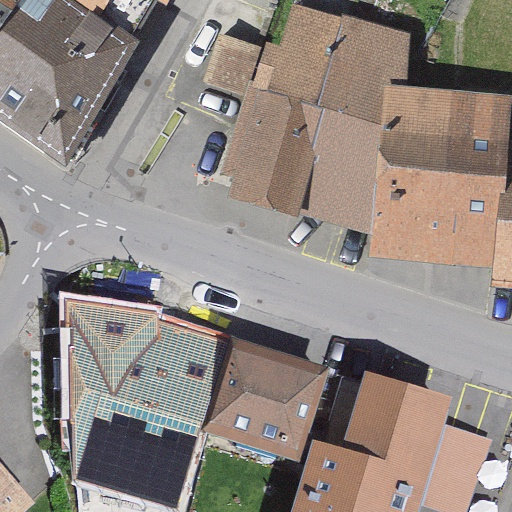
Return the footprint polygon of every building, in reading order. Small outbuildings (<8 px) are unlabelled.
[(0,112),(65,159),(130,48),(70,0),(20,0),(0,29),(0,112)] [(0,0),(0,29),(20,0),(0,0)] [(70,0),(130,48),(158,0),(70,0)] [(307,175),(331,181),(331,208),(375,217),(387,99),(403,101),(408,39),(367,29),(362,53),(336,46),(337,40),(340,29),(297,18),(299,10),(293,8),(278,56),(267,53),(229,174),(301,200),(307,175)] [(250,99),(263,57),(226,40),(211,86),(250,99)] [(491,277),(494,278),(504,157),(507,108),(403,101),(387,99),(375,217),(371,250),(425,255),(426,247),(493,252),(491,277)] [(511,157),(504,157),(494,278),(511,279),(511,157)] [(176,505),(218,366),(189,357),(194,338),(149,325),(149,323),(75,312),(76,412),(82,477),(121,486),(128,470),(180,485),(175,504),(176,505)] [(321,376),(233,349),(209,427),(298,455),(321,376)] [(431,425),(437,405),(375,386),(372,396),(340,387),(302,511),(406,511),(409,502),(444,511),(460,511),(486,441),(431,425)] [(0,511),(5,511),(20,500),(0,478),(0,511)]
